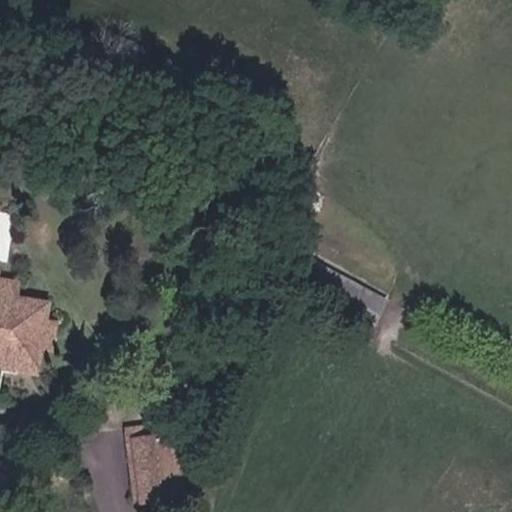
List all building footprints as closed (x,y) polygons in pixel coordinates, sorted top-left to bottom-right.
[(294,253),(279,280),(347,315),(361,289),(294,253)] [(0,349),(4,350),(3,358),(2,360),(37,366),(40,349),(51,350),(55,325),(45,323),(48,304),(15,299),(18,285),(0,282),(0,349)] [(37,366),(2,360),(1,368),(36,374),(37,366)] [(133,441),(175,436),(173,423),(123,430),(132,503),(141,502),(133,441)] [(183,496),(175,436),(133,441),(141,502),(183,496)]
